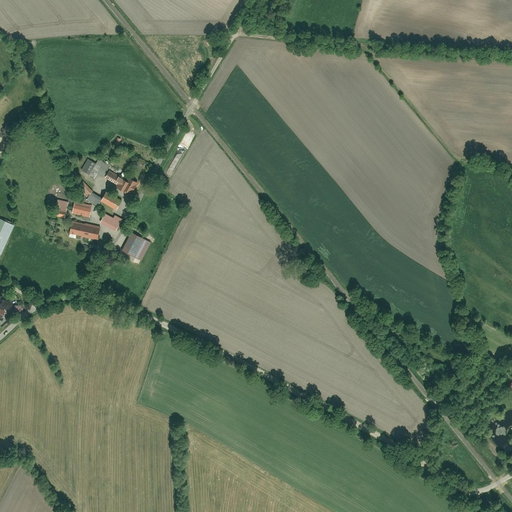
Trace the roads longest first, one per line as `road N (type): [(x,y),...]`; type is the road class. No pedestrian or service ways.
road 1 (unclassified): [(511,475),(483,491),(464,491),(182,334),(79,295)]
road 2 (residential): [(79,295),(257,0)]
